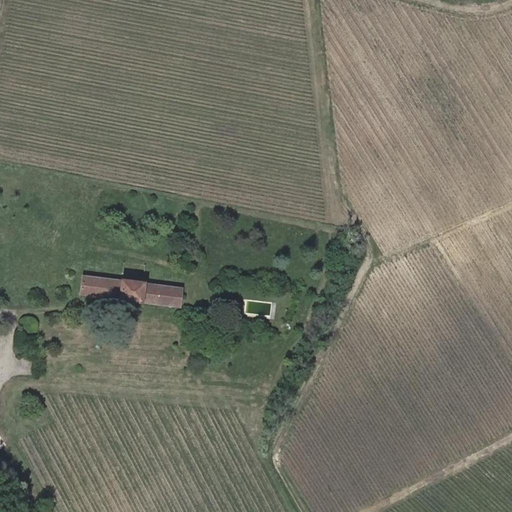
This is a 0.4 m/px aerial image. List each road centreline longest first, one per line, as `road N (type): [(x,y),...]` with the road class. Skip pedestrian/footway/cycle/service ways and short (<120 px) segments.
road 1 (track): [(511,200),(341,271),(309,0)]
road 2 (track): [(511,437),(355,511)]
